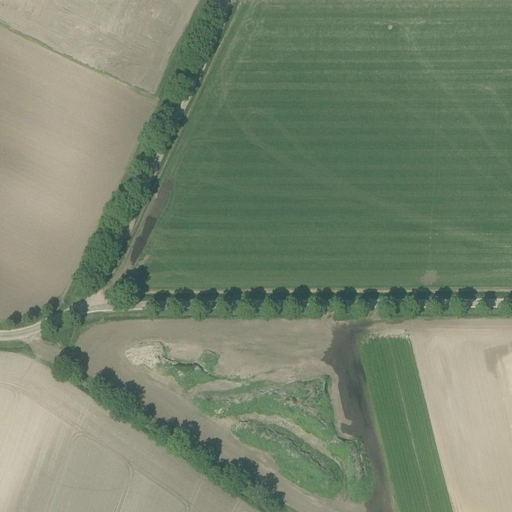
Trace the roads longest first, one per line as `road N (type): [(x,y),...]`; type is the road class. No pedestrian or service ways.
road 1 (unclassified): [(511,303),(94,306),(0,336)]
road 2 (track): [(94,306),(233,0)]
